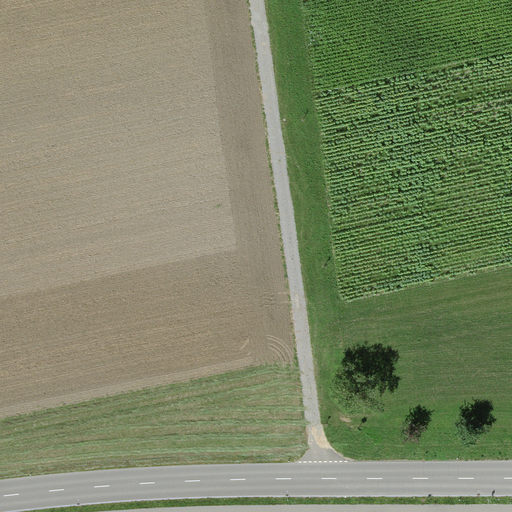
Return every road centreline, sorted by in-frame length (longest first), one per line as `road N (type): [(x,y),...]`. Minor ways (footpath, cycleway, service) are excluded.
road 1 (tertiary): [(511,480),(257,478),(0,496)]
road 2 (track): [(255,0),(320,478)]
